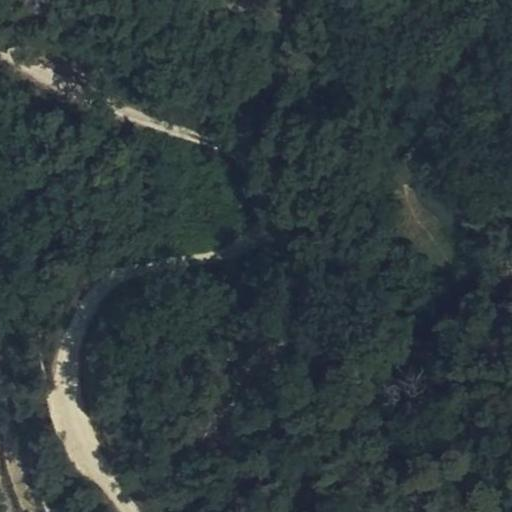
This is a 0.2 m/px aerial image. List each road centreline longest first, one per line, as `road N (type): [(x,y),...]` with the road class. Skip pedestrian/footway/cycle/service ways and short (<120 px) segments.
road 1 (track): [(68,351),(94,297),(210,231),(242,188),(209,141),(0,57)]
road 2 (track): [(68,351),(64,393),(73,435),(127,511)]
